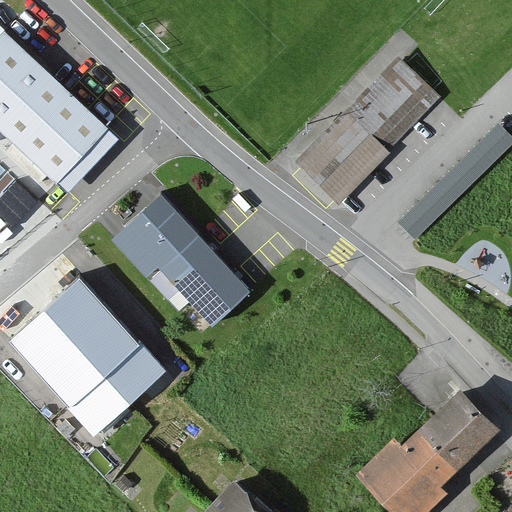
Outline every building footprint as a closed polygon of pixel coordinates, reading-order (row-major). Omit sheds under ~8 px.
[(117,141),(3,35),(0,37),(0,134),(65,196),(117,141)] [(440,104),(404,66),(298,168),(334,206),(440,104)] [(511,144),(511,138),(497,124),(397,222),(415,240),(511,144)] [(0,192),(0,207),(11,220),(37,196),(18,176),(0,192)] [(247,291),(161,197),(113,241),(178,311),(190,300),(212,323),(247,291)] [(169,371),(83,279),(14,341),(96,435),(169,371)] [(417,511),(501,429),(461,389),(403,445),(395,437),(356,475),(393,511),(417,511)] [(208,505),(214,511),(266,511),(232,480),(208,505)]
